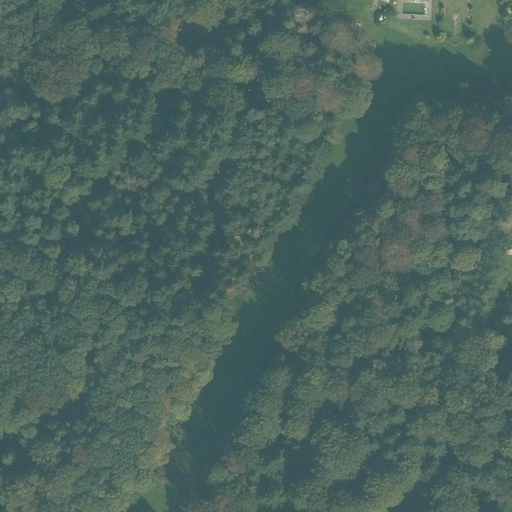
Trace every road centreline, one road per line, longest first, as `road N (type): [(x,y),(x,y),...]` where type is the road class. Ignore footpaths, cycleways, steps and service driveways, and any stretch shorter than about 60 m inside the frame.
road 1 (unclassified): [(0,31),(329,113)]
road 2 (unclassified): [(301,330),(511,383)]
road 3 (unclassified): [(46,262),(225,308)]
road 4 (unclassified): [(1,353),(85,511)]
road 5 (unclassified): [(384,511),(511,478)]
road 6 (unclassified): [(392,129),(511,160)]
